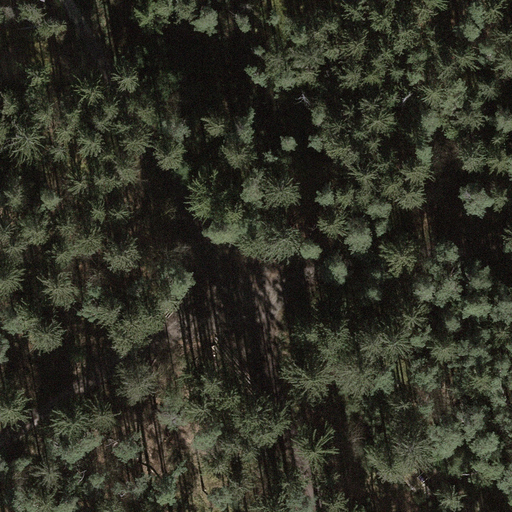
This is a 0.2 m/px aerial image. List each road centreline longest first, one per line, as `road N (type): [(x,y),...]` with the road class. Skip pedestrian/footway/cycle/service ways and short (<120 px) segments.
road 1 (track): [(324,511),(247,316),(66,0)]
road 2 (track): [(247,316),(135,345),(0,436)]
road 3 (track): [(247,316),(511,271)]
